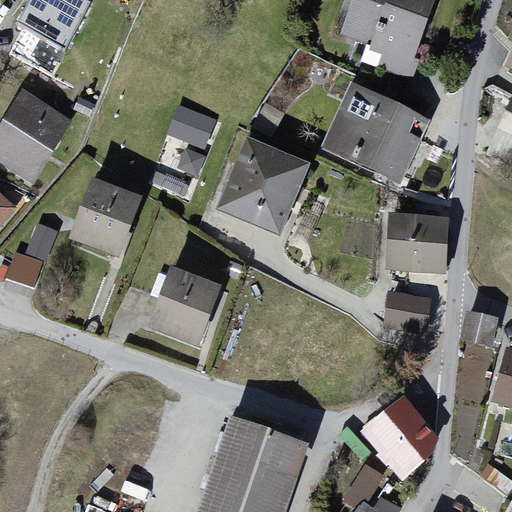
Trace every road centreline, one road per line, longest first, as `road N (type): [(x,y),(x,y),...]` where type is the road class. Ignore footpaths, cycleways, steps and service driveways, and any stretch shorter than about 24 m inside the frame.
road 1 (residential): [(446,381),(355,415),(307,416),(0,314)]
road 2 (residential): [(446,381),(495,0)]
road 3 (residential): [(412,511),(443,452),(446,381)]
